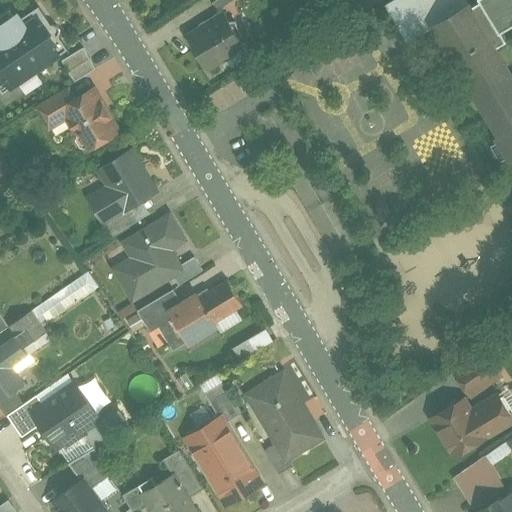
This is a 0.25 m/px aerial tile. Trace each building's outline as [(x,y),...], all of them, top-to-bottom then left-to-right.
[(364,0),(354,6),(366,26),(376,20),(364,0)] [(511,0),(481,0),(473,6),(469,0),(395,0),(388,4),(409,40),(435,25),(501,134),(498,136),(500,139),(491,145),(494,149),(492,150),(497,158),(499,157),(501,161),(510,156),(511,159),(511,71),(497,47),(509,40),(503,30),(511,24),(511,0)] [(19,21),(11,10),(0,17),(0,86),(5,93),(70,49),(61,36),(62,34),(62,31),(61,28),(59,26),(58,25),(55,24),(53,25),(41,6),(19,21)] [(227,11),(203,26),(205,29),(192,36),(210,67),(229,56),(242,44),(237,36),(240,33),(227,11)] [(98,69),(85,47),(64,60),(77,82),(98,69)] [(69,86),(38,105),(48,120),(65,110),(64,109),(78,100),(69,86)] [(78,100),(64,109),(65,110),(80,135),(79,140),(83,147),(88,148),(89,150),(122,131),(97,89),(78,100)] [(131,152),(102,170),(115,192),(95,204),(106,223),(134,206),(158,192),(150,178),(148,179),(131,152)] [(134,206),(106,223),(115,237),(142,220),(134,206)] [(172,216),(128,243),(143,268),(124,279),(135,298),(175,275),(184,270),(182,266),(172,249),(187,240),(172,216)] [(197,257),(182,266),(184,270),(175,275),(181,284),(205,270),(197,257)] [(202,296),(199,297),(214,324),(216,323),(244,307),(229,280),(202,296)] [(174,289),(140,310),(153,331),(176,317),(172,310),(183,304),(174,289)] [(183,304),(172,310),(176,317),(183,329),(182,330),(186,336),(187,335),(190,341),(218,325),(216,323),(214,324),(199,297),(202,296),(200,294),(183,304)] [(11,326),(10,326),(10,327),(17,336),(26,346),(48,331),(33,310),(11,326)] [(0,333),(10,327),(10,326),(11,326),(2,313),(0,314),(0,333)] [(235,356),(267,341),(262,330),(230,346),(235,356)] [(17,336),(0,347),(0,399),(16,389),(26,382),(15,365),(31,354),(26,346),(17,336)] [(485,351),(456,372),(472,395),(501,375),(485,351)] [(324,437),(285,372),(250,394),(278,442),(289,459),(324,437)] [(225,381),(207,392),(222,417),(223,416),(227,423),(244,413),(225,381)] [(46,404),(35,411),(43,423),(59,445),(67,440),(70,443),(87,432),(84,428),(101,417),(77,382),(46,404)] [(16,389),(0,399),(0,403),(8,415),(10,414),(26,403),(16,389)] [(26,403),(10,414),(24,436),(43,423),(35,411),(46,404),(39,394),(26,403)] [(465,399),(433,417),(456,455),(511,420),(511,419),(498,395),(472,410),(465,399)] [(227,423),(223,416),(222,417),(189,437),(228,503),(263,482),(227,423)] [(278,442),(266,449),(281,473),(293,466),(289,459),(278,442)] [(97,447),(71,463),(84,480),(85,479),(92,488),(113,473),(97,447)] [(205,488),(181,447),(165,457),(175,473),(189,498),(205,488)] [(507,495),(489,465),(470,477),(488,507),(507,495)] [(175,473),(156,484),(161,492),(149,499),(156,511),(197,511),(189,498),(175,473)] [(84,480),(57,500),(63,509),(63,510),(64,511),(109,511),(92,488),(85,479),(84,480)] [(488,507),(479,511),(511,511),(511,502),(507,495),(488,507)]
